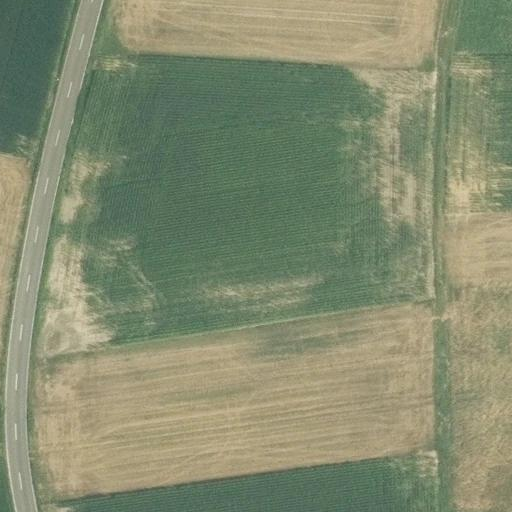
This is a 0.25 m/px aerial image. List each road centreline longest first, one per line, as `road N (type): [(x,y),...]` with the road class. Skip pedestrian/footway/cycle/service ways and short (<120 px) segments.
road 1 (secondary): [(92,0),(33,236),(13,386),(26,511)]
road 2 (track): [(452,0),(434,85),(447,511)]
